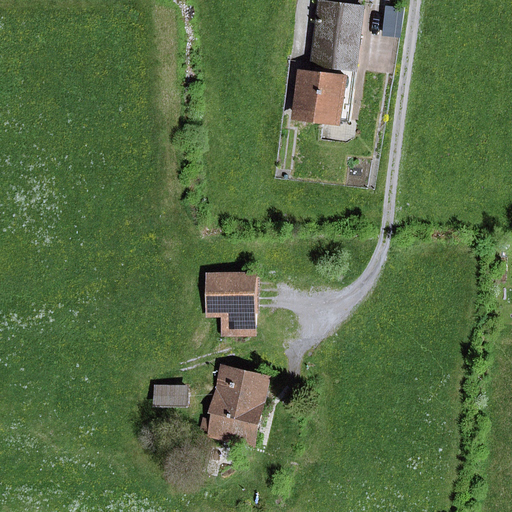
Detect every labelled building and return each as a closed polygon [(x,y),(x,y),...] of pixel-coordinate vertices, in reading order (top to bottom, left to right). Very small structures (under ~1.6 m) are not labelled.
[(322,3),(315,64),(348,68),(357,69),(364,8),(322,3)] [(385,35),(399,37),(403,10),(389,8),(385,35)] [(341,121),(350,123),(357,69),(348,68),(347,77),(341,121)] [(303,72),(298,116),(341,121),(347,77),(303,72)] [(226,310),(226,325),(254,326),(255,276),(227,275),(227,278),(212,278),(211,310),(226,310)] [(211,432),(211,433),(255,444),(270,381),(227,371),(214,421),(205,419),(203,430),(211,432)] [(158,389),(158,404),(189,404),(189,389),(158,389)]
